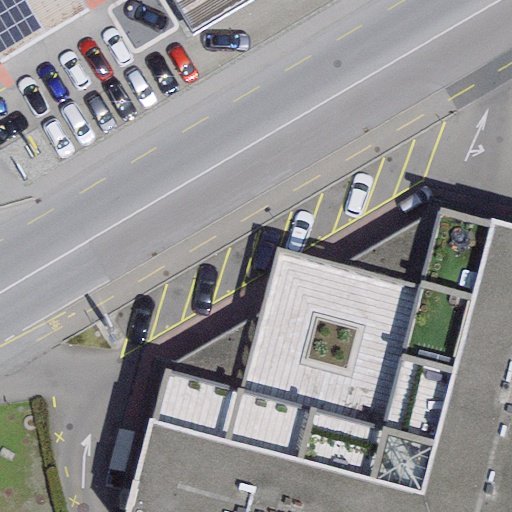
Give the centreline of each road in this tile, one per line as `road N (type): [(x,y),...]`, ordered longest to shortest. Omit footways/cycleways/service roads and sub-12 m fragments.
road 1 (primary): [(501,0),(0,301)]
road 2 (unknown): [(86,511),(87,420),(132,222)]
